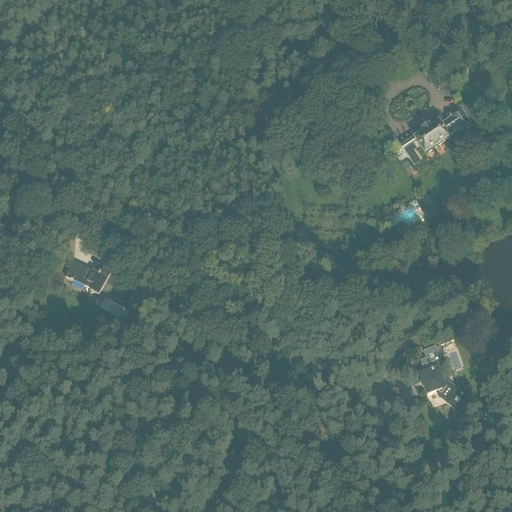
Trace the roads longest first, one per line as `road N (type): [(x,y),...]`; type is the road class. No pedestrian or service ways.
road 1 (unclassified): [(366,511),(91,210)]
road 2 (unclassified): [(91,210),(0,101)]
